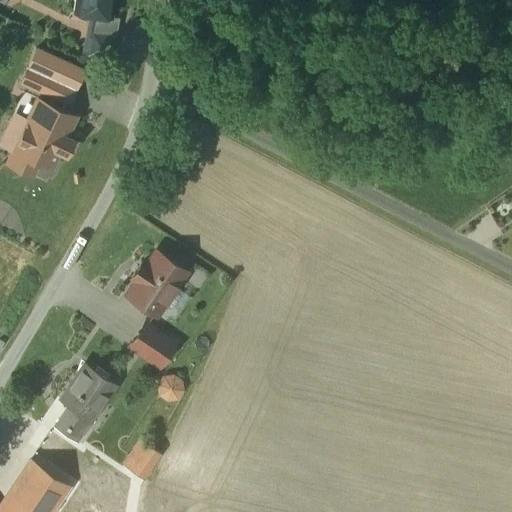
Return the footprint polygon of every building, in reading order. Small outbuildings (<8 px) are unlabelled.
[(110,0),(75,0),(72,18),(106,24),(110,0)] [(114,43),(86,40),(81,60),(110,66),(114,43)] [(83,91),(28,64),(13,88),(73,119),(83,91)] [(73,119),(36,101),(10,157),(48,174),(73,119)] [(189,275),(151,251),(123,297),(161,320),(189,275)] [(174,350),(141,329),(127,350),(161,372),(174,350)] [(120,386),(83,360),(54,401),(66,409),(53,429),(79,445),(120,386)] [(119,471),(79,445),(53,429),(0,510),(0,511),(138,511),(126,504),(156,458),(137,445),(119,471)]
